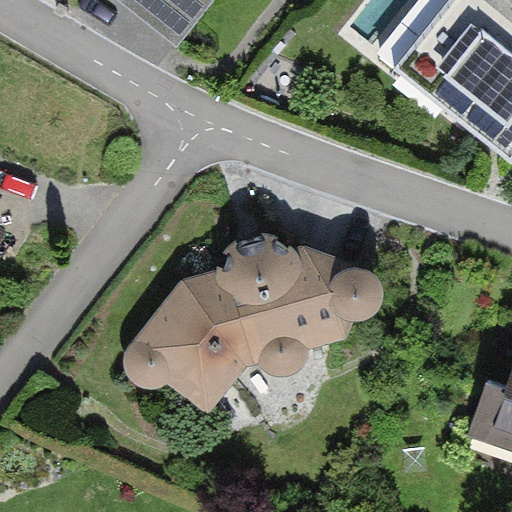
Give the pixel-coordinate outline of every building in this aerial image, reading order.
[(212,0),(211,0),(125,0),(179,42),(212,0)] [(511,0),(451,0),(393,71),(508,165),(511,160),(511,0)] [(0,251),(26,211),(0,194),(0,251)] [(193,283),(137,352),(173,399),(187,385),(227,414),(274,368),(369,346),(379,317),(407,311),(416,285),(394,264),(366,272),(317,240),(256,243),(233,276),(193,283)] [(511,374),(487,451),(511,459),(511,374)]
